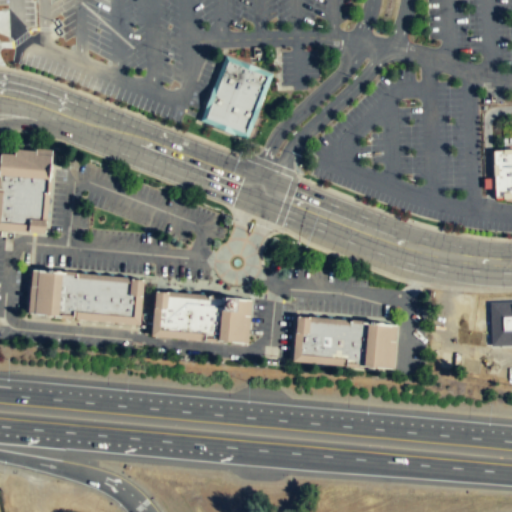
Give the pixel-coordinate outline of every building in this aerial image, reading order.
[(245,133),(268,75),(229,60),(206,117),(245,133)] [(0,226),(40,231),(48,148),(9,145),(8,150),(0,149),(0,226)] [(493,196),(511,195),(511,149),(492,150),(493,196)] [(135,319),(137,277),(32,268),(27,311),(135,319)] [(145,333),(149,287),(247,297),(244,341),(145,333)] [(511,343),(489,344),(487,301),(511,299),(511,343)] [(288,358),(389,367),(392,322),(291,312),(288,358)]
